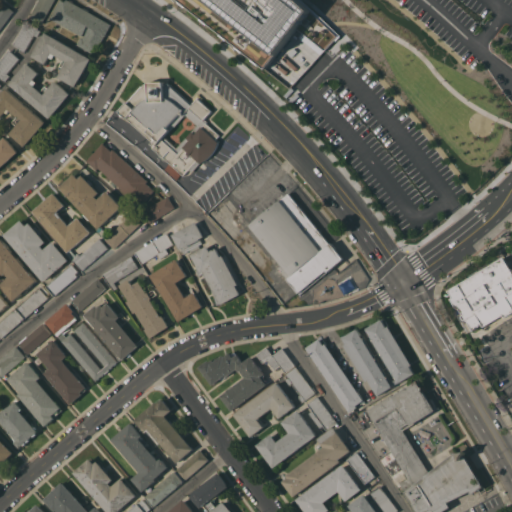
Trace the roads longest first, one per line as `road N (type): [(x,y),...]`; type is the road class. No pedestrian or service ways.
road 1 (residential): [(403,283),(325,318),(199,342),(163,363),(0,505)]
road 2 (tertiary): [(403,283),(282,124),(193,41),(133,0)]
road 3 (residential): [(148,10),(99,101),(53,161),(0,205)]
road 4 (tertiary): [(511,467),(403,283)]
road 5 (residential): [(273,511),(163,363)]
road 6 (tertiary): [(511,192),(403,283)]
